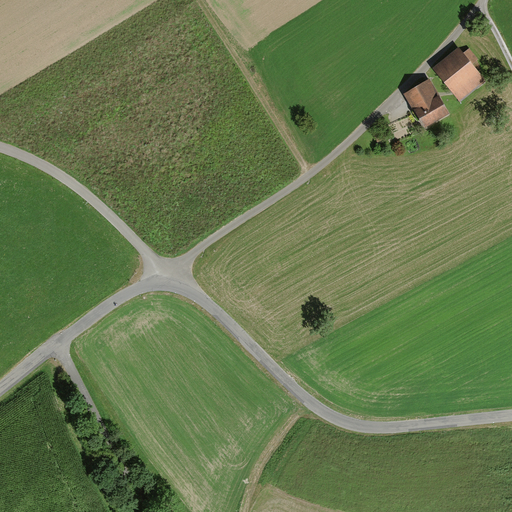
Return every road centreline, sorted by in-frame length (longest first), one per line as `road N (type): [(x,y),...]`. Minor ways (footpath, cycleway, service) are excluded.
road 1 (track): [(479,1),(418,76),(310,174),(194,251),(165,283)]
road 2 (tertiary): [(511,415),(386,427),(348,422),(315,405),(205,301),(165,283)]
road 3 (unclassified): [(165,283),(145,250),(89,195),(0,146)]
road 4 (track): [(310,174),(199,0)]
road 5 (unclassified): [(57,343),(155,511)]
road 6 (tertiary): [(165,283),(120,297),(57,343)]
